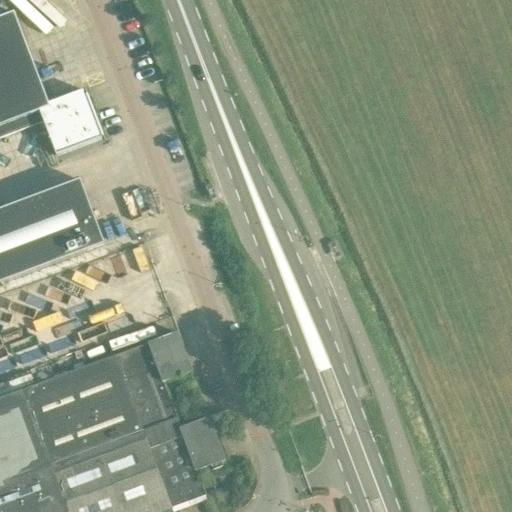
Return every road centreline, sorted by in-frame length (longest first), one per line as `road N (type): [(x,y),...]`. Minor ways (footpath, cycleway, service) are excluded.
road 1 (unclassified): [(423,511),(381,388),(212,0)]
road 2 (unclassified): [(273,511),(277,481),(95,0)]
road 3 (primary): [(393,511),(206,73)]
road 4 (primary): [(206,73),(362,511)]
